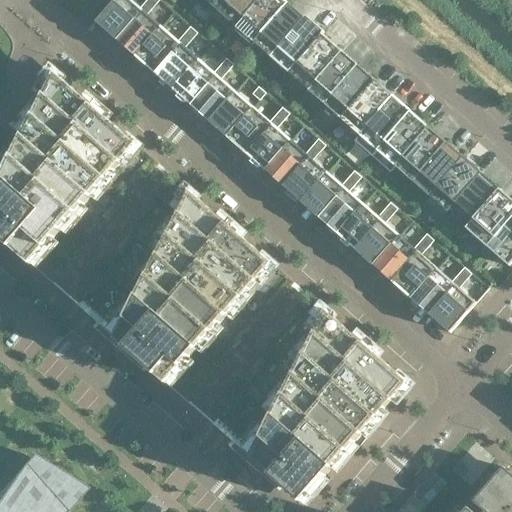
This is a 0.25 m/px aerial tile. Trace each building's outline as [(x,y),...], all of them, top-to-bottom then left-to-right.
[(118,41),(144,12),(141,8),(131,0),(117,0),(103,17),(97,23),(115,39),(118,41)] [(194,0),(194,1),(214,18),(229,0),(194,0)] [(229,0),(214,18),(232,34),(235,31),(261,0),(229,0)] [(255,44),(289,5),(284,0),(261,0),(235,31),(253,47),(255,44)] [(148,15),(154,8),(147,1),(142,6),(141,8),(144,12),(148,15)] [(306,19),(289,5),(255,44),(271,58),(306,19)] [(136,57),(162,27),(148,15),(144,12),(118,41),(119,42),(128,50),(136,57)] [(324,35),(306,19),(271,58),(289,74),(324,35)] [(159,72),(182,45),(179,42),(162,27),(136,57),(137,58),(155,74),(156,75),(159,72)] [(191,28),(185,35),(192,41),(198,34),(191,28)] [(192,41),(185,35),(179,42),(182,45),(186,48),(188,46),(192,41)] [(343,52),(324,35),(289,74),(309,91),(343,52)] [(200,61),(186,48),(182,45),(159,72),(160,73),(158,75),(159,76),(158,77),(172,88),(173,88),(174,89),(175,87),(177,88),(200,61)] [(325,105),(360,66),(343,52),(309,91),(325,105)] [(227,59),(221,66),(228,73),(234,66),(227,59)] [(218,76),(214,73),(200,61),(177,88),(174,90),(179,95),(177,97),(185,104),(187,102),(192,106),(218,76)] [(222,80),(228,73),(221,66),(214,73),(218,76),(222,80)] [(376,81),(360,66),(325,105),(342,120),(376,81)] [(325,310),(272,264),(189,191),(137,145),(59,76),(54,72),(35,94),(24,107),(33,115),(23,135),(22,137),(0,182),(0,237),(12,249),(117,340),(145,365),(148,368),(240,448),(281,484),(283,486),(302,503),(332,469),(333,467),(346,453),(348,451),(378,417),(391,402),(408,383),(325,310)] [(210,122),(236,92),(222,80),(218,76),(192,106),(210,122)] [(342,120),(360,135),(394,96),(376,81),(342,120)] [(260,101),(267,94),(259,88),(253,95),(260,101)] [(240,95),(236,92),(210,122),(212,124),(226,136),(228,138),(254,108),(251,105),(240,95)] [(354,141),(373,157),(412,112),(394,96),(360,135),(354,141)] [(270,122),(254,108),(228,138),(248,156),(248,155),(274,126),(270,122)] [(283,108),(277,115),(284,122),(290,115),(283,108)] [(373,157),(391,173),(396,167),(430,128),(412,112),(373,157)] [(284,122),(277,115),(270,122),(274,126),(278,129),(284,122)] [(292,141),(278,129),(274,126),(248,155),(266,171),(292,141)] [(396,167),(414,183),(448,144),(430,128),(396,167)] [(319,140),(313,147),(320,154),(326,147),(326,146),(319,140)] [(286,184),(310,157),(306,154),(292,141),(266,171),(274,179),(283,186),(284,187),(286,184)] [(414,183),(430,197),(464,158),(448,144),(414,183)] [(320,154),(313,147),(306,154),(310,157),(314,161),(316,159),(320,154)] [(328,173),(314,161),(310,157),(286,184),(288,185),(286,187),(287,188),(286,189),(300,201),(301,200),(302,201),(303,199),(304,200),(328,173)] [(450,211),(483,174),(464,158),(430,197),(425,203),(443,219),(450,211)] [(355,172),(349,179),(356,185),(362,178),(355,172)] [(342,186),(343,185),(332,176),(328,173),(304,200),(302,203),(304,204),(318,217),(320,219),(346,189),(342,186)] [(450,211),(468,227),(500,190),(483,174),(450,211)] [(356,185),(349,179),(345,183),(343,185),(342,186),(346,189),(350,192),(356,185)] [(364,205),(350,192),(346,189),(320,219),(321,220),(330,227),(330,228),(337,234),(338,235),(364,205)] [(466,229),(488,248),(511,220),(511,199),(500,190),(468,227),(466,229)] [(391,203),(385,210),(392,217),(399,210),(391,203)] [(356,250),(382,221),(379,217),(364,205),(338,235),(356,250)] [(388,221),(392,217),(385,210),(379,217),(382,221),(386,224),(386,223),(388,221)] [(511,220),(488,248),(510,267),(511,264),(511,220)] [(374,266),(400,236),(397,233),(386,223),(386,224),(382,221),(356,250),(358,252),(372,265),(374,266)] [(427,235),(421,242),(428,248),(434,241),(427,235)] [(392,282),(418,252),(415,249),(400,236),(374,266),(375,267),(384,275),(392,282)] [(422,255),(428,248),(421,242),(415,249),(418,252),(422,255)] [(438,270),(422,255),(418,252),(392,282),(393,282),(411,299),(412,299),(438,270)] [(465,268),(459,275),(466,282),(472,275),(465,268)] [(453,282),(438,270),(412,299),(413,300),(430,315),(456,285),(453,282)] [(462,287),(466,282),(459,275),(453,282),(456,285),(460,289),(462,287)] [(456,328),(477,304),(476,303),(460,289),(456,285),(430,315),(433,318),(449,332),(455,326),(456,328)] [(453,468),(472,485),(497,458),(478,440),(453,468)] [(68,511),(82,497),(81,496),(87,489),(39,459),(35,456),(33,455),(32,455),(0,491),(0,511),(68,511)] [(511,511),(511,474),(504,468),(494,480),(487,488),(478,498),(474,502),(469,509),(465,511),(511,511)] [(422,511),(447,484),(440,478),(420,501),(416,498),(404,511),(422,511)]
